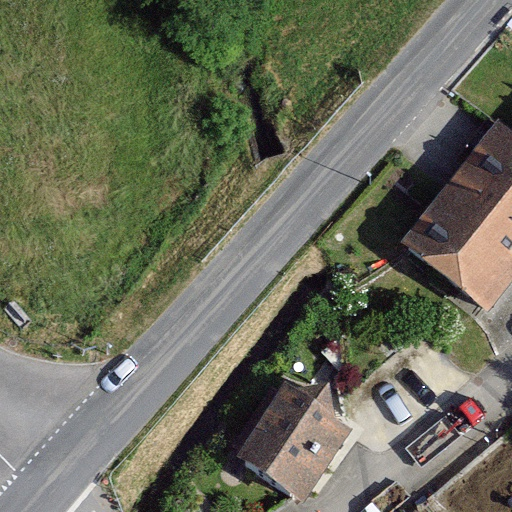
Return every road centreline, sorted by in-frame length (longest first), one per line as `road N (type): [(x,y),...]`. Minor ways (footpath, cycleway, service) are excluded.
road 1 (secondary): [(472,0),(28,497)]
road 2 (residential): [(511,373),(338,511)]
